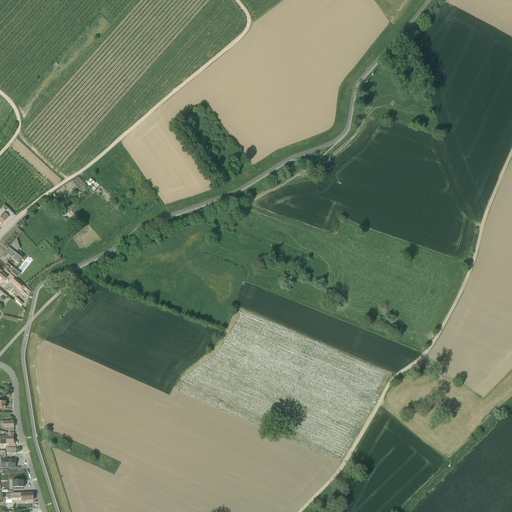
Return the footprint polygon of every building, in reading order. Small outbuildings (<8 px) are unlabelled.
[(48,197),(45,200),(45,199),(43,201),(48,206),(49,204),(48,204),(51,201),(48,197)] [(41,204),(32,212),(34,214),(43,206),(41,204)] [(55,205),(51,209),(58,215),(63,210),(60,208),(60,209),(55,205)] [(9,217),(4,213),(0,217),(0,222),(2,224),(9,217)] [(18,264),(24,258),(17,252),(20,249),(16,239),(0,259),(7,264),(11,258),(18,264)] [(20,274),(14,269),(11,273),(17,278),(20,274)] [(14,278),(12,281),(20,289),(21,289),(23,290),(25,288),(14,278)] [(22,305),(23,303),(22,302),(21,301),(16,297),(14,300),(13,299),(12,300),(21,307),(22,305)] [(8,432),(13,432),(13,428),(14,428),(13,421),(3,421),(0,421),(0,428),(3,428),(3,429),(6,428),(6,431),(8,431),(8,432)] [(9,446),(15,447),(15,441),(14,441),(14,433),(8,433),(9,445),(5,445),(5,447),(9,446)] [(9,444),(8,436),(0,436),(0,456),(5,457),(5,451),(4,451),(4,449),(0,448),(0,444),(9,444)] [(15,468),(16,459),(5,459),(5,457),(0,456),(0,470),(3,470),(3,468),(15,468)] [(13,489),(25,488),(24,480),(12,481),(13,489)] [(12,501),(33,500),(33,493),(11,493),(11,494),(6,494),(6,499),(4,500),(4,503),(6,503),(12,503),(12,501)]
